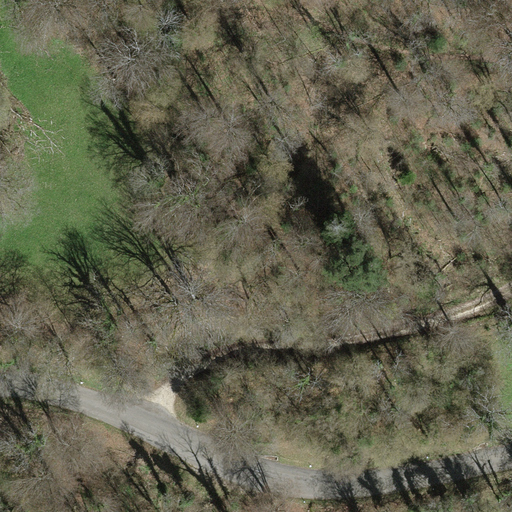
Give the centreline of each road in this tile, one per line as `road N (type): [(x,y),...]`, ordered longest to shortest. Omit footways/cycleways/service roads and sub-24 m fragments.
road 1 (tertiary): [(511,457),(341,487),(252,475),(169,434),(109,416),(0,416)]
road 2 (track): [(144,424),(194,358),(219,340),(407,325),(511,279)]
